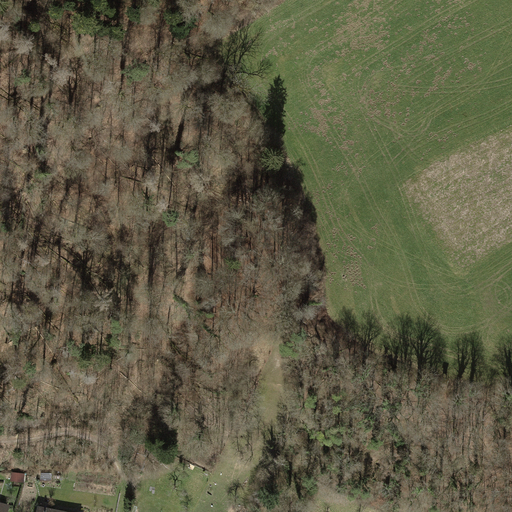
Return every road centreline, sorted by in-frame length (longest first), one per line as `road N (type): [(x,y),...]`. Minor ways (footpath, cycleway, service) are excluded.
road 1 (track): [(0,123),(145,0)]
road 2 (unknown): [(0,439),(64,429),(108,451),(121,479),(119,511)]
road 3 (unknown): [(86,438),(139,316),(140,290)]
